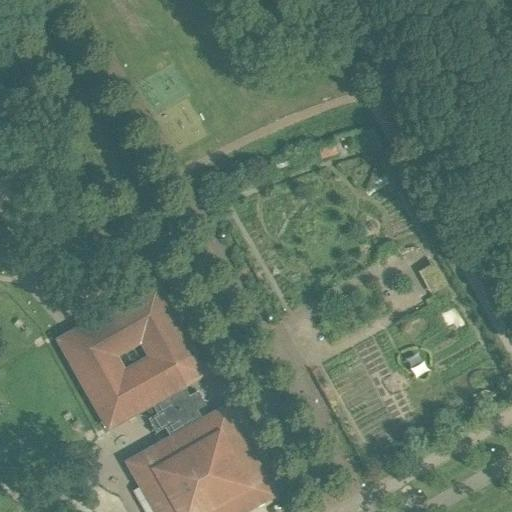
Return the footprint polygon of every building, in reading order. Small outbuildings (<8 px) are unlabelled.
[(511,0),(497,3),(511,69),(511,0)] [(317,144),(322,159),(338,154),(334,143),(333,139),(317,144)] [(108,435),(154,409),(150,403),(149,402),(122,418),(76,335),(91,326),(93,331),(129,311),(126,306),(155,290),(202,373),(181,384),(182,385),(181,385),(184,390),(210,377),(157,285),(55,342),(108,435)] [(154,409),(157,415),(148,420),(152,426),(156,433),(164,428),(170,438),(171,441),(173,443),(183,438),(193,457),(143,485),(157,511),(226,511),(219,498),(260,475),(224,412),(203,424),(203,423),(202,421),(196,411),(205,406),(201,399),(197,392),(188,397),(184,390),(181,385),(182,385),(181,384),(202,373),(155,290),(126,306),(129,311),(93,331),(91,326),(76,335),(122,418),(149,402),(150,403),(154,409)] [(171,441),(170,438),(125,465),(151,511),(254,511),(278,499),(226,407),(202,421),(203,423),(203,424),(224,412),(260,475),(219,498),(226,511),(157,511),(143,485),(193,457),(183,438),(173,443),(171,441)]
